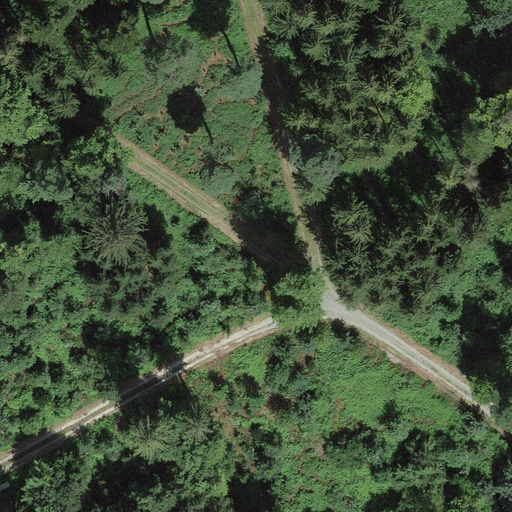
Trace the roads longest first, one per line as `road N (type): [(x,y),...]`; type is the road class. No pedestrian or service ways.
road 1 (track): [(334,303),(0,67)]
road 2 (track): [(334,303),(226,340),(0,466)]
road 3 (track): [(255,0),(334,303)]
road 4 (track): [(511,424),(334,303)]
